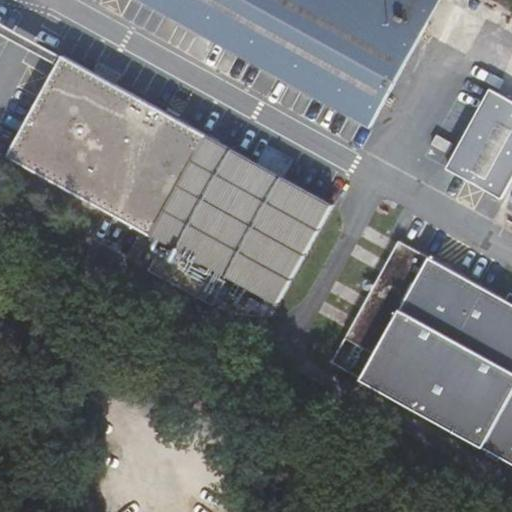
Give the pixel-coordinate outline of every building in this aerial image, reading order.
[(142,0),(372,127),(442,0),(142,0)] [(0,31),(59,64),(64,56),(0,20),(0,31)] [(59,64),(8,156),(157,237),(164,241),(230,277),(273,300),(279,303),(334,204),(285,177),(258,161),(116,83),(94,71),(64,54),(64,56),(59,64)] [(99,62),(94,71),(116,83),(121,74),(99,62)] [(511,99),(492,88),(448,168),(503,199),(511,182),(511,99)] [(268,145),(258,161),(285,177),(293,159),(268,145)] [(152,246),(159,250),(164,241),(157,237),(152,246)] [(346,337),(376,354),(357,388),(511,473),(511,302),(400,241),(346,337)] [(214,305),(225,286),(159,250),(148,270),(214,305)] [(225,286),(267,309),(273,300),(230,277),(225,286)]
